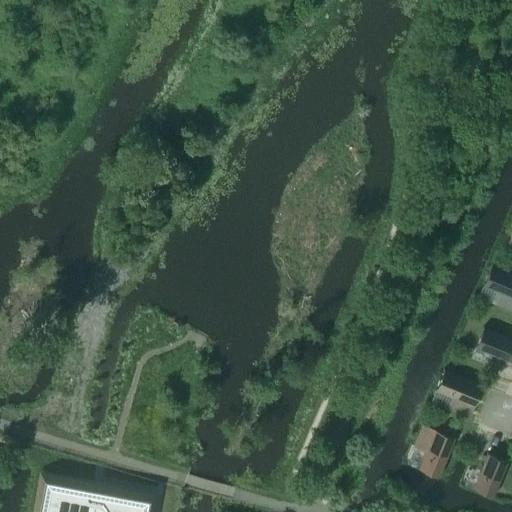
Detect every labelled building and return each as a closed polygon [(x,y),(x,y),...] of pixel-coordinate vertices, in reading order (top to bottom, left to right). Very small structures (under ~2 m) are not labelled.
[(511,272),(490,264),(482,285),(499,291),(494,303),(511,310),(511,272)] [(511,338),(484,327),(476,348),(509,361),(511,354),(511,338)] [(443,369),(434,390),(451,397),(447,408),(469,417),(467,416),(480,386),(481,386),(482,385),(443,369)] [(424,451),(418,467),(438,476),(454,437),(453,436),(452,438),(422,426),(423,424),(422,424),(413,446),(424,451)] [(507,461),(486,452),(473,486),(493,494),(507,461)] [(36,502),(34,511),(148,511),(152,495),(41,474),(36,502)]
